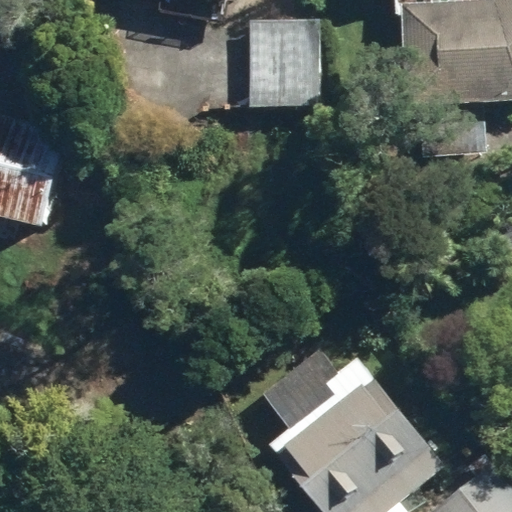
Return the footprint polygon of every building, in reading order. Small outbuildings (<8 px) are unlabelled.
[(165,0),(232,12),(234,0),(165,0)] [(395,10),(401,117),(511,109),(511,0),(499,0),(492,5),(395,10)] [(248,26),(248,114),(316,114),(316,25),(248,26)] [(435,161),(477,158),(475,118),(432,121),(435,161)] [(0,228),(37,238),(61,144),(0,128),(0,228)] [(0,372),(25,383),(35,359),(0,342),(0,372)] [(274,467),(311,511),(396,511),(444,473),(353,363),(322,389),(340,412),(274,467)] [(436,511),(511,511),(511,499),(488,469),(436,511)]
